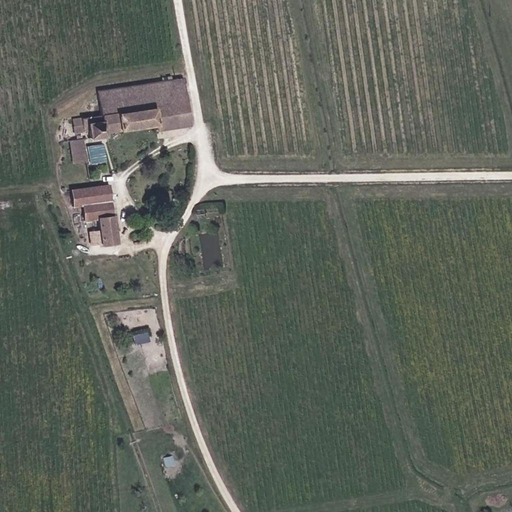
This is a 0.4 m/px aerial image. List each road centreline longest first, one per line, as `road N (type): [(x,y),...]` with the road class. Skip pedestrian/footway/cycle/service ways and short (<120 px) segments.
road 1 (track): [(180,0),(209,178),(167,245),(166,294),(188,396),(239,511)]
road 2 (track): [(209,178),(511,176)]
road 3 (track): [(204,129),(124,177),(139,221),(167,245)]
